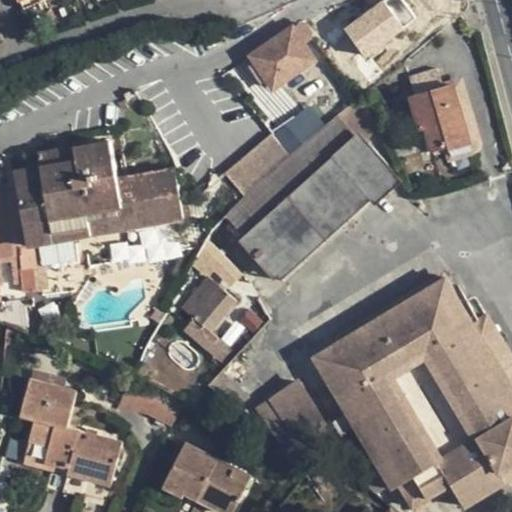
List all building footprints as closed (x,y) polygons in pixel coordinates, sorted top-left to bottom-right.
[(20,0),(25,10),(46,0),(20,0)] [(402,0),(380,0),(342,28),(364,58),(417,20),(402,0)] [(299,23),(253,56),(274,91),(315,62),(304,45),(311,41),(312,34),(308,28),(299,23)] [(334,30),(321,40),(331,53),(341,40),(334,30)] [(341,40),(331,53),(339,64),(349,50),(341,40)] [(349,50),(339,64),(359,93),(372,82),(349,50)] [(425,129),(433,152),(450,146),(451,150),(470,145),(453,87),(444,89),(438,70),(409,78),(416,97),(410,98),(420,130),(425,129)] [(119,103),(121,110),(127,108),(126,106),(128,105),(127,102),(136,96),(133,91),(124,95),(126,99),(119,103)] [(292,155),(258,184),(266,194),(368,110),(362,97),(357,101),(295,152),(292,155)] [(266,194),(315,250),(394,180),(363,146),(378,132),(368,110),(266,194)] [(273,132),(227,172),(246,196),(258,184),(292,155),(273,132)] [(20,271),(23,294),(37,292),(34,269),(42,267),(38,246),(183,220),(183,219),(180,200),(174,169),(117,178),(111,141),(39,154),(41,167),(15,171),(28,247),(20,249),(22,270),(20,271)] [(234,208),(226,218),(282,281),(315,250),(266,194),(258,184),(246,196),(234,208)] [(0,249),(11,248),(5,191),(0,191),(0,249)] [(180,200),(183,219),(191,218),(188,199),(180,200)] [(198,255),(210,266),(222,255),(210,243),(198,255)] [(0,260),(13,260),(11,248),(0,249),(0,260)] [(210,266),(228,285),(240,273),(222,255),(210,266)] [(511,386),(445,277),(313,357),(356,430),(330,452),(378,495),(390,488),(393,493),(400,490),(413,509),(453,486),(457,493),(466,509),(511,481),(511,386)] [(184,328),(210,350),(219,339),(211,332),(237,303),(206,278),(182,307),(194,317),(184,328)] [(210,350),(223,362),(233,350),(219,339),(210,350)] [(257,408),(287,456),(330,430),(300,382),(257,408)] [(36,423),(25,465),(114,488),(125,446),(70,432),(80,395),(32,383),(22,420),(36,423)] [(151,417),(173,428),(179,415),(130,391),(120,411),(151,417)] [(187,496),(218,511),(237,511),(253,481),(187,447),(165,489),(185,499),(187,496)] [(453,486),(413,509),(414,511),(422,511),(457,493),(453,486)]
